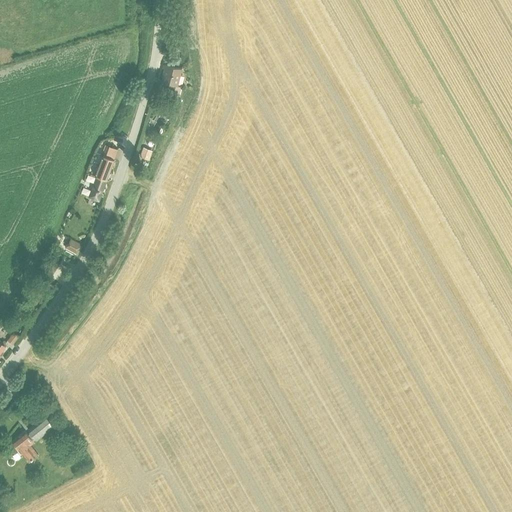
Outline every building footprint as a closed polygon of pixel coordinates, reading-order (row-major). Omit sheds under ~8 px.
[(177,85),(181,68),(177,67),(179,60),(173,59),(171,65),(166,64),(161,81),(170,84),(168,91),(179,94),(181,86),(177,85)] [(89,194),(100,198),(115,158),(114,157),(117,146),(109,143),(108,145),(105,153),(89,194)] [(143,148),(140,157),(149,160),(152,151),(143,148)] [(71,238),(66,247),(76,253),(81,245),(71,238)] [(47,281),(43,286),(47,289),(51,284),(47,281)] [(12,344),(18,337),(13,333),(7,340),(12,344)] [(27,428),(32,434),(36,439),(54,425),(45,414),(27,428)] [(30,436),(25,430),(11,441),(28,462),(38,454),(30,445),(37,440),(36,439),(32,434),(30,436)]
